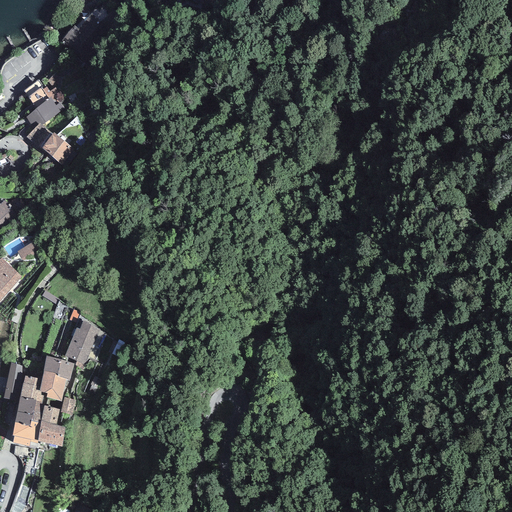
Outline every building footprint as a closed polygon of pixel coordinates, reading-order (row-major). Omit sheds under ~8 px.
[(74,26),(60,43),(86,63),(125,23),(100,6),(90,14),(77,29),(74,26)] [(24,91),(36,109),(26,118),(31,125),(35,121),(38,124),(42,126),(65,108),(58,101),(65,96),(51,72),(39,82),(38,80),(24,91)] [(57,135),(53,133),(41,148),(64,167),(86,136),(77,117),(57,135)] [(41,148),(53,133),(42,126),(38,124),(26,137),(41,148)] [(0,225),(14,213),(1,198),(0,198),(0,225)] [(20,234),(4,245),(11,255),(26,244),(20,234)] [(33,242),(17,252),(23,262),(39,252),(33,242)] [(0,301),(22,277),(1,258),(0,259),(0,301)] [(100,329),(82,321),(79,329),(76,328),(64,356),(85,365),(100,329)] [(61,360),(46,356),(43,371),(57,374),(61,360)] [(74,364),(61,360),(57,374),(57,377),(66,379),(70,380),(74,364)] [(22,366),(11,363),(3,399),(16,400),(18,394),(22,380),(22,366)] [(57,374),(43,371),(39,391),(47,393),(46,398),(61,401),(66,379),(57,377),(57,374)] [(37,379),(25,376),(23,383),(20,397),(36,400),(36,401),(42,403),(43,396),(41,395),(41,393),(38,392),(38,390),(36,390),(36,386),(35,386),(37,379)] [(36,400),(20,397),(15,423),(30,426),(31,421),(32,421),(36,401),(36,400)] [(64,398),(60,412),(72,416),(76,401),(64,398)] [(42,403),(36,401),(32,421),(41,423),(41,421),(56,424),(60,410),(41,406),(42,403)] [(37,441),(41,423),(32,421),(31,421),(30,426),(15,423),(12,435),(14,436),(13,443),(38,448),(40,442),(37,441)] [(56,424),(41,421),(41,423),(37,441),(40,442),(61,446),(66,426),(56,424)]
